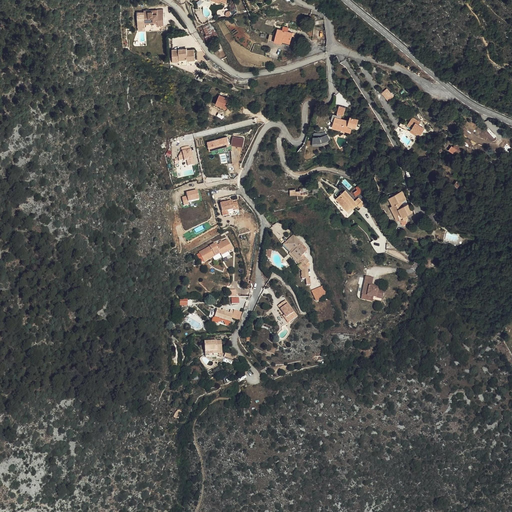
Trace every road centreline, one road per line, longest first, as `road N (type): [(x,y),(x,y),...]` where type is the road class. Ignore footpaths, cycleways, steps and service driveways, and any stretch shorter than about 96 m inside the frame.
road 1 (residential): [(328,53),(330,98),(305,106),(302,139),(291,141),(271,123),(243,173),(262,243),(256,290),(234,338),(251,380)]
road 2 (residential): [(328,53),(236,73),(210,55),(168,0)]
road 3 (tertiary): [(345,0),(451,88)]
road 4 (residential): [(451,88),(430,87),(346,51),(328,53)]
